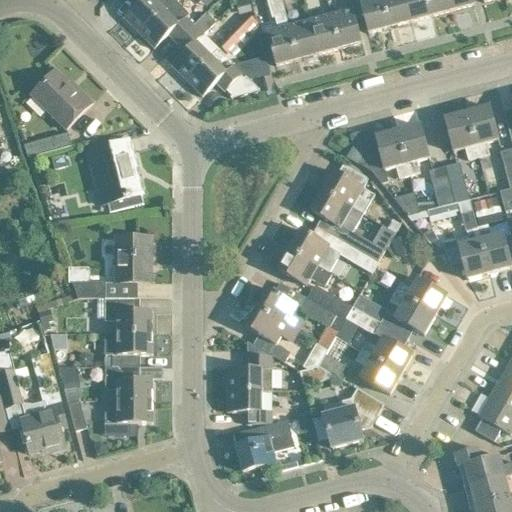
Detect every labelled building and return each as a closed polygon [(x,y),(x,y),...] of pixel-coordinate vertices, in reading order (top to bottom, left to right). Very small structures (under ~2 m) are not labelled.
[(131,0),(137,6),(123,19),(139,35),(174,0),(173,0),(131,0)] [(188,15),(174,0),(139,35),(155,50),(168,37),(177,45),(195,27),(194,26),(186,18),(188,15)] [(238,0),(239,3),(236,4),(238,16),(252,13),(248,0),(238,0)] [(298,62),(289,28),(290,28),(282,0),(267,0),(273,19),(275,18),(278,31),(267,34),(271,48),(276,67),(298,62)] [(368,35),(390,29),(381,0),(363,0),(359,1),(363,15),(368,35)] [(381,0),(390,29),(411,23),(404,0),(381,0)] [(427,0),(404,0),(411,23),(433,17),(427,0)] [(427,0),(433,17),(454,12),(451,0),(427,0)] [(451,0),(454,12),(476,6),(474,0),(451,0)] [(332,16),(341,50),(362,44),(357,25),(353,11),(332,16)] [(172,67),(187,83),(219,51),(204,36),(217,23),(207,13),(194,26),(195,27),(177,45),(185,54),(172,67)] [(332,16),(310,22),(319,56),(341,50),(332,16)] [(252,18),(221,50),(227,56),(258,25),(252,18)] [(298,62),(319,56),(310,22),(290,28),(289,28),(298,62)] [(233,98),(231,98),(231,100),(260,92),(260,91),(259,91),(246,78),(244,80),(241,77),(243,75),(219,51),(187,83),(203,99),(217,85),(225,93),(227,92),(233,98)] [(265,59),(255,61),(260,80),(261,80),(265,93),(274,90),(271,77),(270,77),(265,59)] [(32,96),(67,131),(93,105),(77,89),(75,91),(56,72),(32,96)] [(467,114),(480,159),(490,156),(487,145),(498,142),(495,127),(490,108),(467,114)] [(454,153),(465,150),(469,162),(480,159),(467,114),(445,120),(447,130),(454,153)] [(18,115),(9,116),(11,138),(21,137),(18,115)] [(421,127),(398,132),(410,178),(420,175),(417,163),(429,160),(421,127)] [(410,178),(398,132),(376,138),(379,150),(363,154),(353,149),(348,159),(372,173),(382,185),(389,184),(384,172),(394,170),(400,181),(410,178)] [(28,159),(72,148),(69,135),(25,146),(28,159)] [(102,207),(108,205),(111,214),(145,205),(142,197),(145,196),(145,194),(142,194),(136,171),(139,170),(131,141),(87,152),(102,207)] [(511,150),(500,154),(510,190),(510,191),(511,190),(511,150)] [(64,155),(51,159),(55,171),(68,168),(64,155)] [(460,164),(444,169),(454,206),(458,204),(469,201),(470,201),(460,164)] [(363,217),(375,196),(365,189),(369,182),(367,179),(344,166),(338,175),(335,173),(323,193),(363,217)] [(437,203),(428,204),(430,212),(439,210),(453,206),(454,206),(444,169),(429,173),(437,203)] [(511,190),(510,191),(510,190),(500,193),(505,212),(511,210),(511,190)] [(350,247),(350,248),(378,265),(385,254),(352,235),(363,217),(323,193),(312,213),(323,219),(318,228),(350,247)] [(485,202),(474,204),(477,214),(475,214),(479,229),(488,227),(504,223),(500,207),(499,208),(497,198),(486,201),(488,210),(487,211),(485,202)] [(469,201),(458,204),(458,205),(460,212),(466,233),(467,232),(477,230),(470,202),(469,201)] [(417,204),(400,209),(408,218),(419,215),(417,204)] [(430,212),(428,212),(431,223),(456,217),(455,214),(453,206),(439,210),(430,212)] [(393,222),(388,230),(395,234),(400,226),(393,222)] [(479,229),(477,230),(489,275),(511,268),(507,249),(503,235),(491,239),(488,227),(479,229)] [(457,241),(443,245),(450,268),(463,264),(467,281),(489,275),(477,230),(467,232),(470,244),(458,247),(457,241)] [(301,231),(289,251),(330,275),(341,255),(329,249),(330,248),(318,241),(301,231)] [(432,231),(424,236),(431,246),(438,242),(432,231)] [(392,240),(391,242),(395,257),(413,252),(408,236),(392,240)] [(116,238),(115,285),(152,285),(152,239),(116,238)] [(343,259),(372,276),(378,265),(350,248),(343,259)] [(332,276),(330,275),(289,251),(278,271),(295,281),(306,288),(311,280),(325,289),(332,276)] [(81,276),(102,275),(102,260),(80,261),(81,276)] [(340,282),(365,292),(369,280),(344,271),(340,282)] [(400,284),(395,293),(436,317),(448,297),(418,280),(411,291),(400,284)] [(105,300),(105,284),(72,284),(78,300),(98,301),(105,301),(105,300)] [(267,289),(255,309),(298,334),(304,324),(293,317),(299,308),(302,309),(300,312),(328,328),(317,346),(328,352),(338,333),(345,323),(345,322),(307,300),(280,285),(275,294),(267,289)] [(345,322),(353,309),(315,287),(307,300),(345,322)] [(424,337),(436,317),(395,293),(389,303),(400,309),(394,320),(386,316),(381,326),(407,341),(414,331),(424,337)] [(360,297),(353,309),(365,316),(372,304),(360,297)] [(117,323),(117,335),(152,335),(152,313),(140,313),(140,301),(120,301),(105,301),(98,301),(98,319),(105,319),(105,323),(117,323)] [(292,344),(298,334),(255,309),(244,328),(276,347),(282,337),(292,344)] [(346,321),(374,337),(380,325),(353,309),(346,321)] [(50,311),(38,314),(41,326),(44,333),(51,331),(48,323),(53,322),(50,311)] [(0,388),(6,410),(23,405),(9,352),(11,332),(0,335),(0,388)] [(140,369),(140,357),(152,357),(152,335),(117,335),(105,335),(105,356),(112,356),(112,369),(140,369)] [(377,350),(366,343),(361,353),(402,377),(413,357),(383,339),(377,350)] [(247,370),(228,370),(228,392),(262,392),(272,393),(272,371),(273,371),(273,357),(252,345),(247,343),(247,358),(247,370)] [(12,347),(17,362),(27,359),(22,344),(12,347)] [(281,350),(275,359),(284,364),(289,355),(281,350)] [(361,353),(355,362),(366,369),(360,379),(390,397),(402,377),(361,353)] [(319,368),(335,378),(344,383),(350,371),(326,356),(319,368)] [(27,421),(21,422),(25,437),(31,457),(65,447),(61,432),(67,430),(62,411),(61,404),(48,357),(34,361),(45,402),(47,402),(48,408),(50,414),(27,421)] [(511,363),(500,381),(511,388),(511,363)] [(335,378),(319,368),(300,373),(303,388),(334,379),(335,378)] [(140,369),(112,369),(105,369),(105,392),(117,392),(117,403),(153,403),(153,382),(140,382),(140,369)] [(511,388),(500,381),(490,400),(511,412),(511,388)] [(76,389),(65,392),(69,406),(80,403),(76,389)] [(384,407),(367,397),(357,391),(351,401),(338,404),(340,413),(323,417),(327,431),(332,450),(363,442),(361,432),(371,429),(384,407)] [(262,392),(228,392),(228,415),(247,414),(247,426),(267,426),(273,426),(273,413),(262,413),(262,392)] [(495,444),(501,431),(507,435),(510,437),(511,436),(511,412),(490,400),(479,419),(482,421),(475,433),(495,444)] [(0,464),(2,464),(0,456),(0,434),(8,432),(3,413),(0,402),(0,464)] [(88,430),(80,403),(68,406),(76,434),(88,430)] [(106,426),(118,426),(118,438),(137,438),(137,426),(153,426),(153,403),(117,403),(117,414),(106,414),(106,426)] [(311,420),(299,422),(300,431),(312,429),(311,420)] [(237,448),(243,473),(276,465),(273,454),(295,449),(290,429),(287,422),(280,424),(273,426),(261,430),(264,441),(237,448)] [(458,469),(465,468),(470,488),(505,479),(505,478),(511,476),(511,465),(502,468),(499,457),(481,462),(478,450),(455,456),(458,469)] [(296,463),(276,468),(278,475),(298,469),(296,463)] [(505,479),(470,488),(476,509),(510,500),(505,479)] [(511,511),(511,505),(510,500),(476,509),(476,511),(511,511)]
